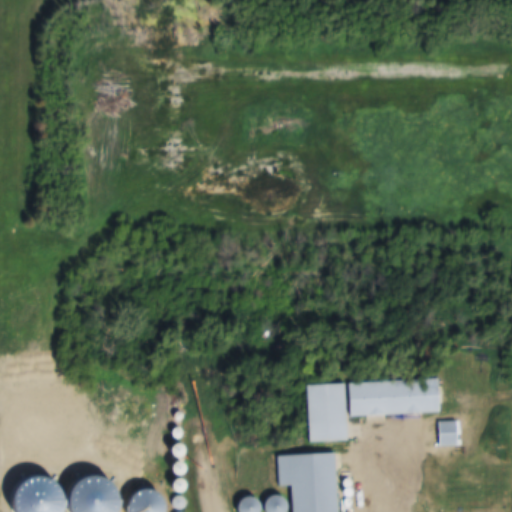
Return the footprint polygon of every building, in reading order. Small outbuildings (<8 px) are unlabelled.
[(337,417),(432,414),(431,380),(295,385),(297,444),(338,442),(337,417)] [(451,422),(428,422),(428,447),(451,447),(451,422)] [(172,428),(163,431),(167,442),(176,439),(172,428)] [(270,488),(281,488),(281,511),(328,511),(326,454),(269,457),(270,488)] [(143,511),(144,492),(115,492),(114,511),(143,511)]
